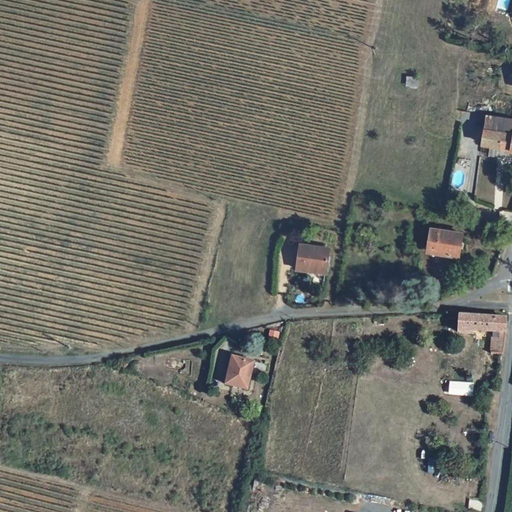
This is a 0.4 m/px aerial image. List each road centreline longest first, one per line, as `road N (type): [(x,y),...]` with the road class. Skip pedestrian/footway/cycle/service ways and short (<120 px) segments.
road 1 (unclassified): [(511,314),(327,311),(94,358),(0,357)]
road 2 (unclassified): [(493,511),(511,343)]
